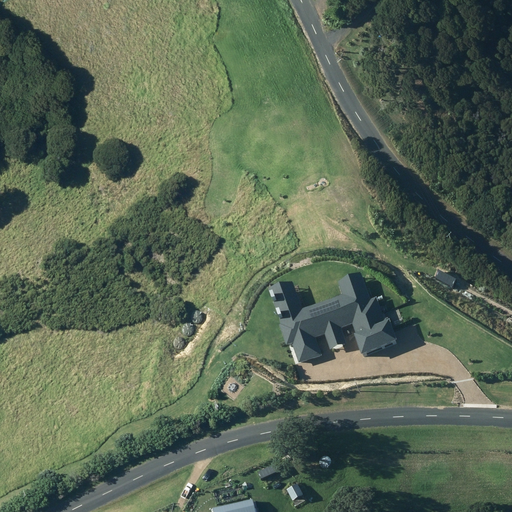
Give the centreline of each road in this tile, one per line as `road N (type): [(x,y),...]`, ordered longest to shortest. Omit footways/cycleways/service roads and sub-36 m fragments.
road 1 (unclassified): [(511,415),(423,414),(256,433),(202,449),(67,511)]
road 2 (unclassified): [(511,269),(452,224),(384,154),(347,100),(301,0)]
